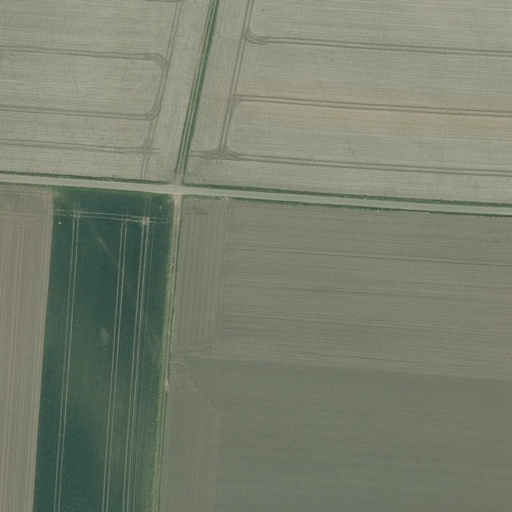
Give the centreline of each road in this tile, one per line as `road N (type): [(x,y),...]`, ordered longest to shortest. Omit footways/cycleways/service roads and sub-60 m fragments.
road 1 (track): [(0,178),(511,211)]
road 2 (track): [(175,190),(215,0)]
